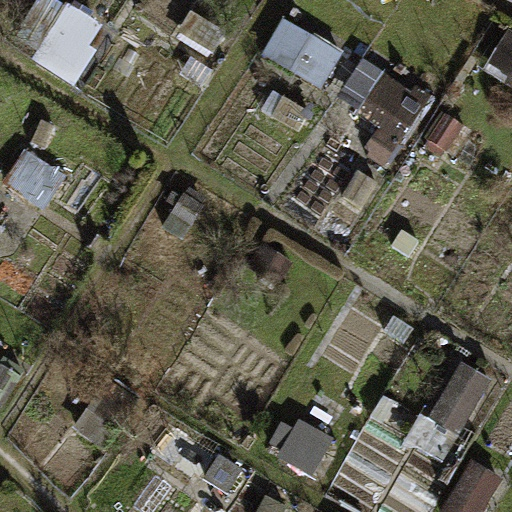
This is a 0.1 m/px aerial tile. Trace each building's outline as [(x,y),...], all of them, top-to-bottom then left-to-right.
[(91,71),(103,24),(77,17),(65,64),(91,71)] [(290,19),(269,57),(329,90),(350,52),(290,19)] [(376,58),(335,108),(397,158),(438,107),(376,58)] [(468,362),(434,415),(464,434),(498,381),(468,362)] [(0,406),(5,409),(24,380),(0,364),(0,406)] [(492,511),(511,482),(511,481),(481,462),(448,511),(492,511)]
